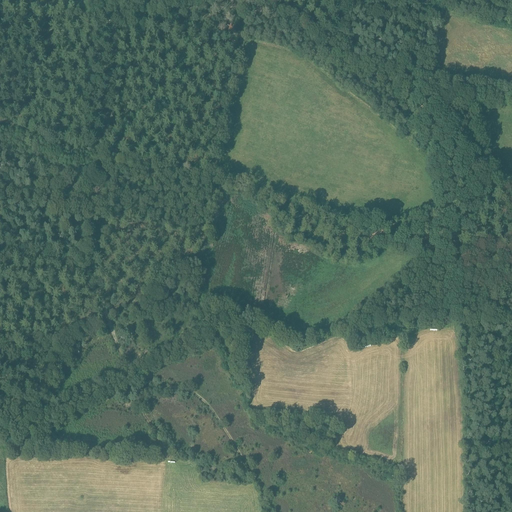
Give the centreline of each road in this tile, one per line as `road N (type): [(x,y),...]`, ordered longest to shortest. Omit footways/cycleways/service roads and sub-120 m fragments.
road 1 (track): [(511,96),(407,88),(344,68),(285,25),(248,14),(176,11),(112,21),(112,121),(98,184),(102,221),(89,258),(92,280),(130,383),(185,388),(206,402),(276,511)]
road 2 (track): [(131,386),(77,422),(0,454)]
